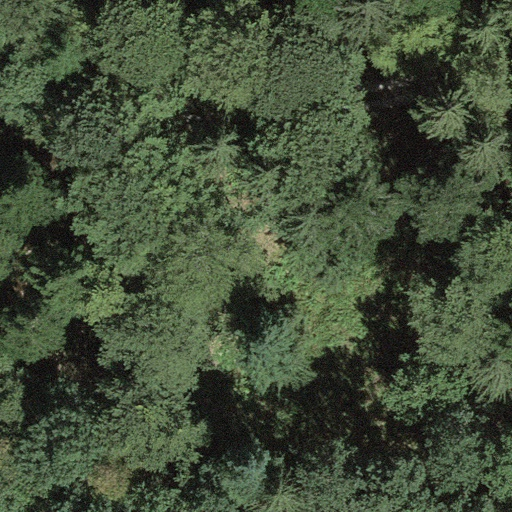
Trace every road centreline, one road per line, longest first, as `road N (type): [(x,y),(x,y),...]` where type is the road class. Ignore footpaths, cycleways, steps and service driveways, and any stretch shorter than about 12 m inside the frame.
road 1 (track): [(511,67),(310,101),(0,96)]
road 2 (track): [(264,0),(470,75)]
